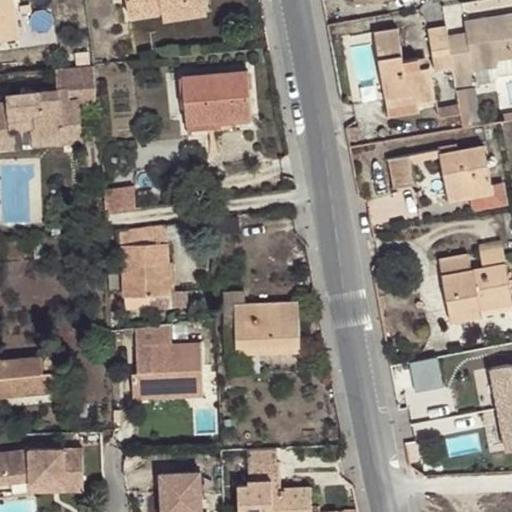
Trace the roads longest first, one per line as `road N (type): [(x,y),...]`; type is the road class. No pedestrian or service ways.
road 1 (secondary): [(294,0),(384,511)]
road 2 (unknown): [(323,171),(166,211)]
